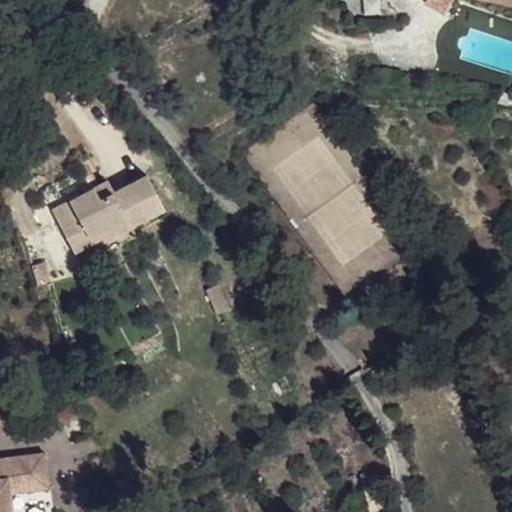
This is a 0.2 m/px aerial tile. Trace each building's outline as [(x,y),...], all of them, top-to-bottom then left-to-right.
[(453,0),(427,0),(427,1),(426,3),(445,14),(453,0)] [(59,219),(76,250),(109,231),(107,227),(124,222),(130,225),(164,207),(146,174),(112,192),(106,180),(70,199),(77,210),(59,219)] [(107,227),(109,231),(130,225),(124,222),(107,227)] [(0,511),(12,511),(10,493),(8,477),(23,475),(25,490),(49,487),(44,451),(0,457),(0,511)] [(362,474),(370,509),(387,505),(379,470),(362,474)] [(8,477),(10,493),(25,490),(23,475),(8,477)]
